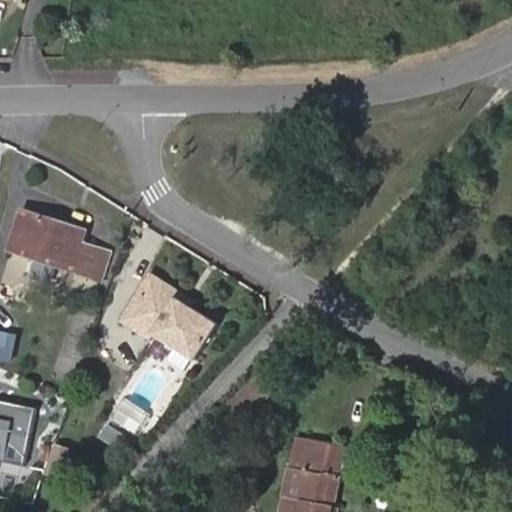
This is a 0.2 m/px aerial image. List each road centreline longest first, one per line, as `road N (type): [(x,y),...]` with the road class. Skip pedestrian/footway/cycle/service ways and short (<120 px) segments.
road 1 (secondary): [(147,99),(395,87),(511,54)]
road 2 (residential): [(110,511),(304,296)]
road 3 (residential): [(304,296),(159,191),(147,99)]
road 4 (residential): [(511,398),(304,296)]
road 5 (secondary): [(0,100),(147,99)]
